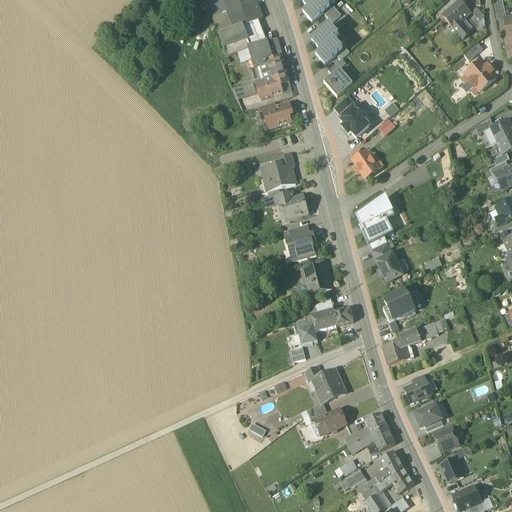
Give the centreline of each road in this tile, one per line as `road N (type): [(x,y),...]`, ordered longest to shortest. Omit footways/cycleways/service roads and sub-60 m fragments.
road 1 (track): [(369,339),(0,506)]
road 2 (tertiary): [(438,511),(394,414),(338,217)]
road 3 (tertiary): [(338,217),(276,0)]
road 4 (residential): [(511,95),(338,217)]
